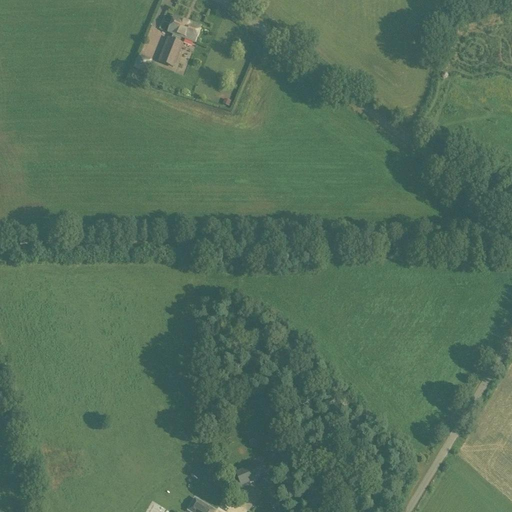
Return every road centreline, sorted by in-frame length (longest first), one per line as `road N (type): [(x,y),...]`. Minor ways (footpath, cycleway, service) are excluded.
road 1 (track): [(511,242),(0,245)]
road 2 (tertiary): [(511,220),(222,0)]
road 3 (unclassified): [(400,511),(511,324)]
